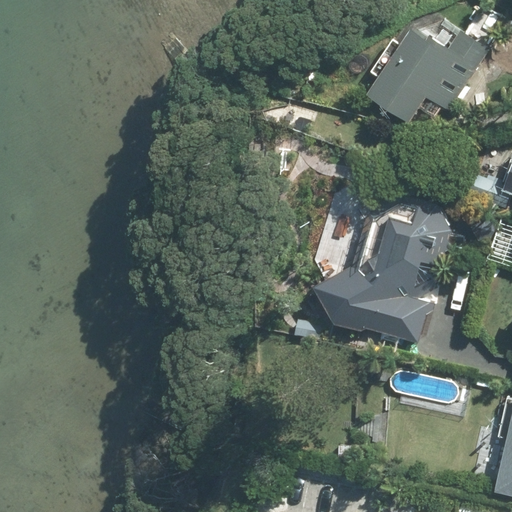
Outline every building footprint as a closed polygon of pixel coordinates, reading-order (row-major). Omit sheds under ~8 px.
[(413,30),(369,96),(410,122),(428,95),(448,108),(486,51),(461,34),(450,51),(429,38),(428,41),(413,30)] [(511,38),(509,38),(498,64),(511,70),(511,38)] [(263,90),(254,117),(366,156),(376,129),(263,90)] [(477,172),(469,193),(505,207),(511,189),(511,171),(509,180),(490,173),(488,177),(477,172)] [(359,329),(364,327),(418,342),(426,337),(435,304),(430,303),(451,230),(437,205),(355,182),(335,194),(316,260),(328,282),(313,291),(329,321),(359,329)] [(511,223),(501,220),(488,257),(511,265),(511,223)] [(323,324),(298,319),(294,338),(320,343),(323,324)] [(383,441),(389,411),(345,402),(339,433),(383,441)] [(511,424),(498,483),(511,486),(511,424)]
